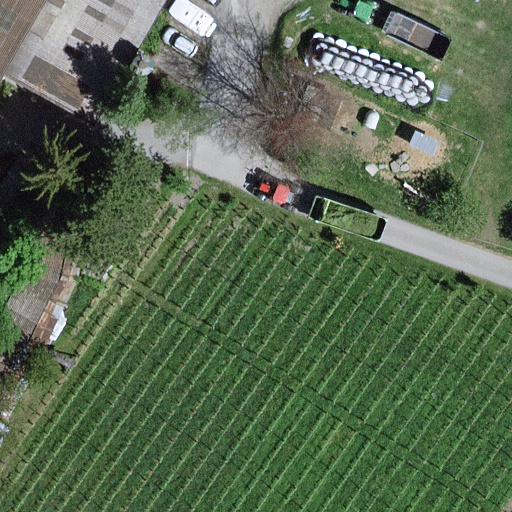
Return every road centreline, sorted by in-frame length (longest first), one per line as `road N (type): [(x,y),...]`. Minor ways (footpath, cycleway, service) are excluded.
road 1 (track): [(0,208),(27,167),(53,150),(111,139),(164,142),(228,168)]
road 2 (track): [(228,168),(237,0)]
